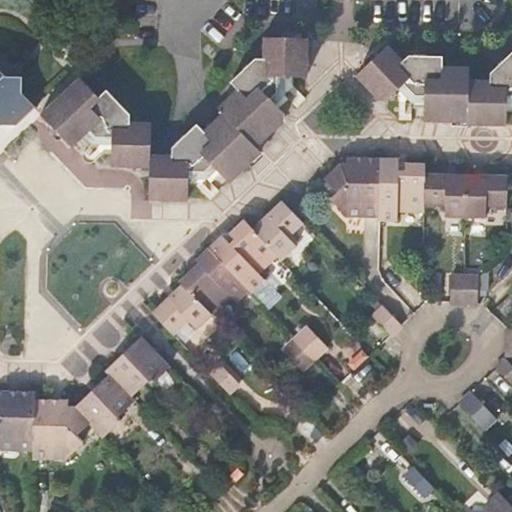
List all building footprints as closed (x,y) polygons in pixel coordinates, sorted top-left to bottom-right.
[(100,95),(81,75),(43,111),(73,143),(82,136),(91,145),(96,141),(105,150),(113,150),(113,163),(151,164),(151,195),(191,196),(191,184),(200,185),(209,175),(213,179),(223,170),(231,178),(262,148),(258,143),(285,118),(285,108),(282,104),(290,96),(291,85),(297,85),(298,72),(309,72),(309,71),(310,34),(268,33),(267,54),(260,54),(235,79),(241,85),(221,104),(226,109),(206,128),(198,121),(174,143),(174,153),(152,151),(152,119),(131,118),(131,110),(108,88),(100,95)] [(511,50),(493,68),(493,78),(470,78),(471,65),(443,64),(443,53),(409,53),(402,59),(387,44),(358,72),(380,96),(387,96),(391,91),(396,96),(413,96),(413,104),(426,104),(426,117),(469,118),(469,120),(503,121),(503,108),(511,108),(511,50)] [(0,69),(0,123),(4,124),(17,124),(35,107),(22,93),(22,76),(6,75),(0,69)] [(347,211),(380,212),(382,155),(356,154),(356,161),(342,161),(325,177),(335,188),(330,193),(347,211)] [(398,208),(425,208),(425,200),(426,171),(426,160),(399,159),(399,155),(382,155),(380,212),(380,217),(398,217),(398,208)] [(448,212),(467,213),(467,171),(441,171),(426,171),(425,200),(447,201),(448,212)] [(488,202),(508,202),(509,172),(481,172),(467,171),(467,213),(487,213),(488,202)] [(288,234),(304,219),(293,207),(283,198),(269,212),(254,226),(254,227),(279,253),(282,256),(296,242),(288,234)] [(259,271),(279,253),(254,227),(254,226),(246,217),(234,229),(227,235),(223,232),(210,245),(249,286),(253,290),(265,278),(259,271)] [(236,299),(249,286),(210,245),(198,256),(201,260),(190,270),(181,278),(184,282),(212,311),(231,294),(235,299),(236,299)] [(452,272),(450,299),(465,300),(465,273),(452,272)] [(480,273),(465,273),(465,300),(478,301),(480,273)] [(281,295),(265,278),(253,290),(265,302),(269,307),(281,295)] [(196,326),(212,311),(184,282),(168,297),(154,309),(160,316),(173,330),(187,317),(196,326)] [(251,315),(265,302),(253,290),(249,286),(236,299),(251,315)] [(374,313),(393,333),(403,323),(384,303),(374,313)] [(308,322),(296,335),(315,355),(329,342),(308,322)] [(155,381),(172,365),(141,333),(127,346),(106,366),(110,370),(133,395),(151,378),(155,381)] [(303,368),(315,355),(296,335),(284,347),(303,368)] [(367,352),(362,347),(349,360),(354,365),(367,352)] [(511,381),(511,360),(507,355),(496,366),(511,381)] [(220,361),(211,370),(231,390),(240,381),(220,361)] [(120,414),(137,398),(133,395),(110,370),(93,387),(76,403),(92,420),(106,435),(123,419),(120,414)] [(493,409),(472,388),(460,400),(480,421),(493,409)] [(0,447),(34,448),(36,396),(36,389),(10,389),(9,394),(0,394),(0,447)] [(79,432),(92,420),(76,403),(61,403),(60,397),(52,396),(36,396),(34,448),(34,457),(67,457),(85,441),(79,432)] [(498,414),(493,409),(480,421),(486,426),(498,414)] [(113,433),(109,438),(116,445),(120,441),(113,433)] [(424,494),(435,484),(415,464),(406,474),(424,494)] [(492,509),(488,511),(511,511),(511,502),(500,490),(486,502),(492,509)]
